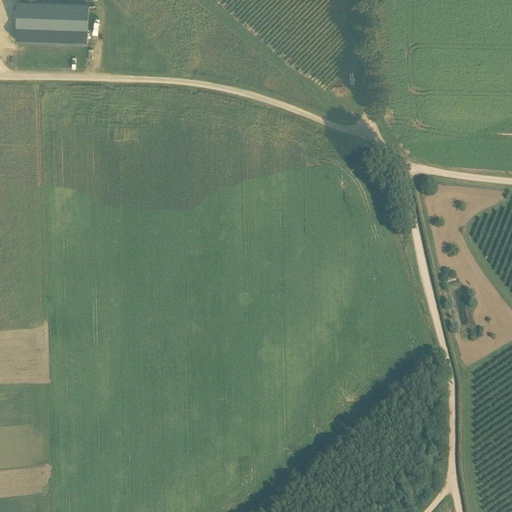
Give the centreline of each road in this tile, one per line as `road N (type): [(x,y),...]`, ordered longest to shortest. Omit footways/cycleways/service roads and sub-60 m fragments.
road 1 (track): [(371,143),(209,87),(0,79)]
road 2 (track): [(400,164),(454,397),(453,490)]
road 3 (track): [(400,164),(371,143),(366,0)]
